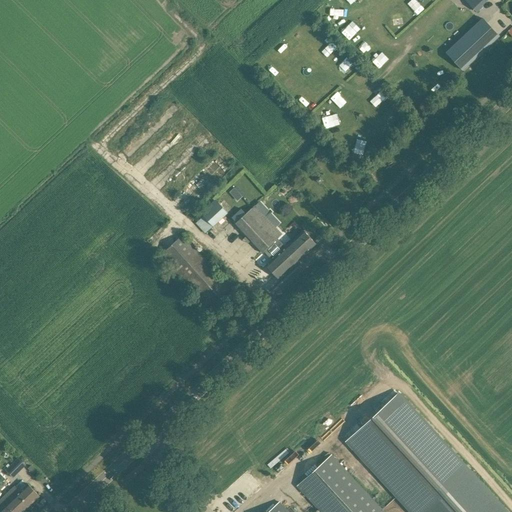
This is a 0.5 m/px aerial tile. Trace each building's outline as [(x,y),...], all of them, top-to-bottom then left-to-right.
[(465,0),(477,12),(482,7),(481,6),(487,0),(465,0)] [(482,18),(446,52),(463,70),(499,35),(486,21),(482,18)] [(339,94),(333,98),(338,104),(343,101),(339,94)] [(234,188),(229,192),(233,197),(238,192),(234,188)] [(195,222),(205,234),(228,213),(216,199),(201,213),(202,215),(195,222)] [(235,223),(263,252),(282,234),(255,205),(235,223)] [(316,243),(309,236),(304,230),(266,265),(278,278),(316,243)] [(231,287),(224,280),(183,234),(160,254),(208,308),(231,287)] [(400,391),(349,438),(416,511),(426,511),(472,470),(400,391)] [(382,511),(331,456),(298,485),(321,511),(382,511)] [(5,470),(13,478),(26,465),(18,457),(5,470)] [(2,498),(14,511),(21,511),(39,496),(28,483),(20,491),(15,486),(2,498)] [(0,511),(14,511),(2,498),(0,500),(0,511)] [(288,511),(279,502),(268,511),(288,511)]
